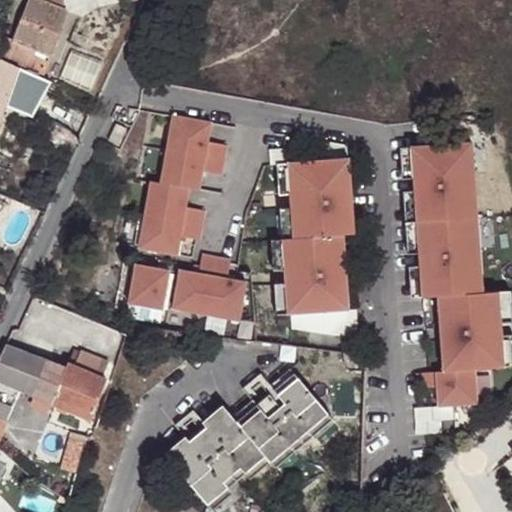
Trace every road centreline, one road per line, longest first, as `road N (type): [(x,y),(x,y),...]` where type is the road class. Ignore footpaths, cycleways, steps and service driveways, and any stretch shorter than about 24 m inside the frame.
road 1 (unclassified): [(259,115),(370,136),(381,151),(396,462)]
road 2 (residential): [(111,85),(0,331)]
road 3 (unclassified): [(229,349),(151,412),(116,511)]
road 4 (unclassified): [(111,85),(259,115)]
road 5 (unclassified): [(259,115),(220,237)]
